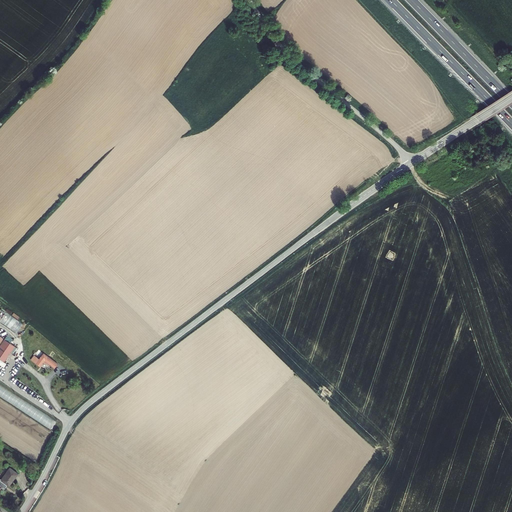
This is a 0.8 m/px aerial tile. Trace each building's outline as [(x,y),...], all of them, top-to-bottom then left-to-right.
[(0,321),(16,332),(23,322),(0,308),(0,321)] [(0,344),(0,358),(4,362),(15,346),(4,338),(0,344)] [(54,368),(58,363),(43,352),(39,358),(34,354),(30,360),(40,367),(44,361),(54,368)] [(0,394),(52,427),(56,421),(0,385),(0,394)] [(7,487),(8,489),(17,476),(9,470),(1,482),(0,481),(0,491),(1,490),(3,491),(5,488),(6,489),(7,487)]
